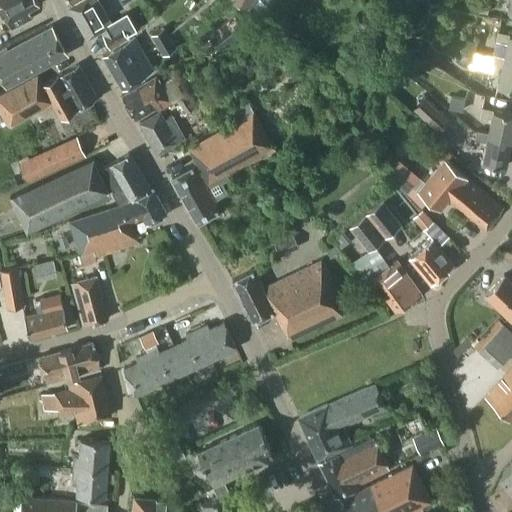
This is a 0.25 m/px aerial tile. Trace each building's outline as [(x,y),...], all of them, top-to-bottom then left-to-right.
[(0,0),(0,7),(11,28),(33,16),(28,9),(39,3),(37,0),(0,0)] [(116,29),(98,0),(79,0),(70,6),(87,37),(101,30),(111,48),(137,33),(130,21),(116,29)] [(249,0),(234,0),(233,3),(245,9),(249,0)] [(278,0),(256,0),(250,12),(266,21),(278,0)] [(246,26),(236,13),(210,33),(220,46),(246,26)] [(67,53),(59,39),(51,25),(0,52),(0,72),(7,86),(67,53)] [(151,34),(157,44),(170,37),(164,27),(151,34)] [(504,58),(511,59),(511,32),(509,32),(509,33),(497,30),(496,39),(508,41),(504,56),(504,58)] [(103,53),(114,72),(129,63),(128,61),(145,52),(135,35),(103,53)] [(170,37),(157,44),(163,54),(175,47),(170,37)] [(461,49),(475,51),(477,40),(463,37),(461,49)] [(475,51),(461,49),(458,60),(472,63),(475,51)] [(129,63),(114,72),(122,87),(154,68),(145,52),(128,61),(129,63)] [(511,59),(504,58),(504,56),(492,54),(491,62),(503,65),(498,85),(511,87),(511,59)] [(97,96),(78,63),(43,83),(37,72),(0,93),(0,113),(6,126),(8,125),(10,124),(11,125),(52,101),(60,117),(78,107),(97,96)] [(158,111),(161,110),(173,103),(172,102),(179,99),(180,91),(172,77),(161,83),(156,74),(121,94),(135,118),(156,106),(158,111)] [(450,118),(425,95),(413,109),(438,132),(450,118)] [(465,98),(450,96),(448,108),(463,111),(465,98)] [(278,150),(247,97),(227,109),(231,115),(230,115),(234,121),(203,139),(189,147),(197,162),(172,176),(197,220),(218,208),(214,200),(215,199),(215,198),(227,191),(221,181),(229,178),(278,150)] [(488,134),(511,139),(511,133),(511,111),(493,108),(493,109),(481,106),(479,115),(492,117),(488,132),(488,134)] [(161,110),(158,111),(140,121),(157,151),(179,140),(178,139),(185,136),(172,114),(166,118),(161,110)] [(488,134),(488,132),(476,130),(475,138),(487,141),(482,161),(505,165),(511,139),(488,134)] [(85,155),(77,135),(18,162),(26,181),(85,155)] [(112,190),(120,204),(153,189),(150,187),(130,152),(102,168),(114,189),(112,190)] [(109,191),(94,157),(10,196),(27,233),(110,195),(108,191),(109,191)] [(504,206),(444,158),(417,191),(439,209),(448,198),(486,228),(504,206)] [(69,220),(79,252),(94,248),(97,256),(139,243),(131,222),(143,216),(146,223),(166,213),(153,189),(120,204),(69,220)] [(382,200),(368,211),(386,235),(401,224),(382,200)] [(413,216),(424,229),(434,220),(422,208),(413,216)] [(368,250),(386,235),(368,211),(349,226),(368,250)] [(453,262),(432,237),(409,256),(431,282),(453,262)] [(94,248),(79,252),(82,260),(97,256),(94,248)] [(39,277),(60,272),(56,257),(36,262),(39,277)] [(421,292),(397,258),(371,277),(396,310),(421,292)] [(346,310),(321,259),(264,287),(254,268),(232,279),(253,320),(273,310),(288,338),(346,310)] [(23,304),(18,266),(0,269),(6,307),(23,304)] [(511,281),(504,274),(485,294),(511,318),(511,316),(511,281)] [(108,318),(97,276),(72,283),(83,325),(108,318)] [(67,328),(60,292),(40,297),(42,310),(24,315),(29,338),(67,328)] [(511,349),(511,331),(503,324),(498,319),(474,345),(497,366),(511,349)] [(196,328),(211,359),(236,347),(224,321),(209,328),(207,323),(196,328)] [(188,338),(174,344),(186,370),(211,359),(196,328),(186,333),(188,338)] [(100,368),(93,341),(38,356),(46,382),(100,368)] [(147,351),(161,382),(186,370),(174,344),(159,351),(157,346),(147,351)] [(136,394),(161,382),(147,351),(136,356),(138,361),(123,368),(136,394)] [(511,366),(485,396),(509,420),(511,416),(511,366)] [(111,415),(101,373),(68,382),(69,388),(55,391),(55,392),(42,393),(44,410),(58,408),(59,413),(60,414),(75,412),(78,423),(111,415)] [(385,405),(376,383),(328,405),(328,404),(299,416),(317,457),(351,443),(343,424),(385,405)] [(198,450),(215,488),(226,483),(220,471),(251,457),(254,465),(268,458),(265,451),(271,448),(259,422),(198,450)] [(443,443),(435,425),(412,436),(420,454),(443,443)] [(389,467),(373,435),(319,461),(336,495),(358,484),(357,483),(389,467)] [(74,466),(107,468),(109,440),(80,438),(79,455),(74,454),(74,466)] [(170,456),(184,451),(178,438),(165,444),(170,456)] [(156,450),(140,449),(139,477),(156,477),(156,450)] [(403,511),(430,499),(412,462),(341,497),(348,511),(403,511)] [(107,468),(74,466),(73,478),(77,478),(76,494),(105,496),(107,468)] [(239,511),(226,483),(215,488),(218,495),(202,502),(206,511),(239,511)] [(69,500),(22,495),(20,511),(106,511),(107,503),(69,499),(69,500)] [(156,498),(134,496),(131,511),(165,511),(167,500),(156,499),(156,498)]
